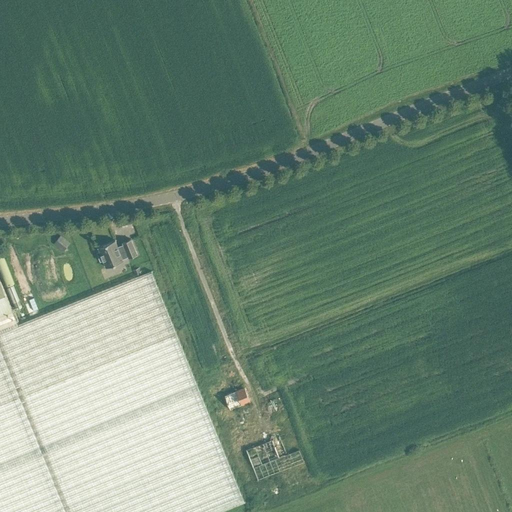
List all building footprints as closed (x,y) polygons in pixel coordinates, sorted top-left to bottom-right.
[(60,234),(54,243),(65,250),(71,241),(60,234)] [(138,254),(131,239),(122,243),(123,244),(118,246),(115,239),(97,247),(99,251),(97,252),(100,260),(102,259),(105,266),(123,259),(123,258),(128,256),(128,257),(138,254)] [(210,417),(171,319),(159,290),(156,280),(152,271),(18,324),(0,278),(0,511),(217,511),(244,501),(210,417)] [(245,386),(225,394),(230,409),(238,406),(250,400),(245,386)] [(269,412),(280,408),(276,398),(265,402),(269,412)] [(233,452),(247,485),(258,480),(258,479),(304,462),(299,449),(286,454),(280,436),(247,449),(246,447),(237,450),(233,452)]
